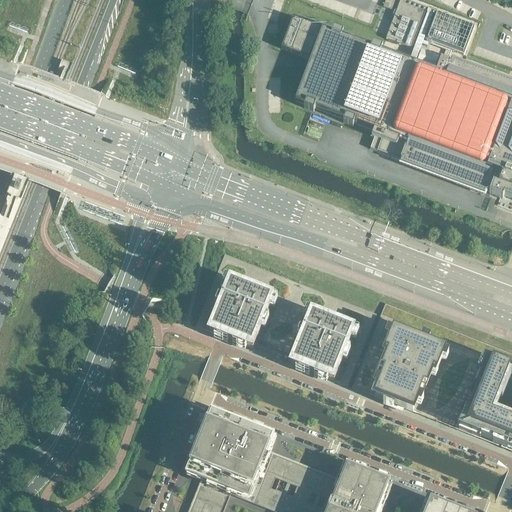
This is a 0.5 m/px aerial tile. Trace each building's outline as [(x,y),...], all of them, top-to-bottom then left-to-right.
[(409,62),(396,57),(381,51),(383,48),(373,44),(372,48),(342,37),(343,33),(334,30),(332,33),(293,18),(281,50),(311,61),(295,102),(305,105),(304,109),(314,113),(315,109),(344,120),(343,124),(353,127),(354,124),(374,131),(372,138),(375,139),(371,149),(372,150),(377,152),(377,153),(416,167),(457,182),(456,184),(484,195),(485,191),(490,193),(489,194),(503,200),(503,198),(511,200),(511,84),(476,71),(477,69),(454,60),(451,66),(447,65),(448,62),(441,59),(437,72),(415,64),(425,39),(425,40),(425,41),(426,42),(463,56),(464,56),(464,55),(465,55),(475,28),(475,27),(475,26),(474,26),(437,12),(436,12),(428,9),(427,8),(428,6),(410,0),(399,0),(396,11),(395,11),(393,16),(394,16),(386,38),(386,39),(386,40),(411,49),(412,49),(413,49),(413,48),(414,47),(409,62)] [(348,387),(376,316),(224,255),(196,327),(210,332),(236,343),(240,333),(312,361),(308,372),(334,382),(348,387)] [(511,354),(385,304),(352,389),(375,398),(413,413),(511,452),(511,354)] [(219,511),(228,491),(279,511),(329,511),(341,483),(267,453),(273,438),(254,430),(212,414),(207,425),(187,475),(202,481),(189,511),(219,511)] [(347,468),(341,483),(329,511),(377,511),(389,484),(363,474),(347,468)] [(458,511),(430,501),(425,511),(458,511)]
